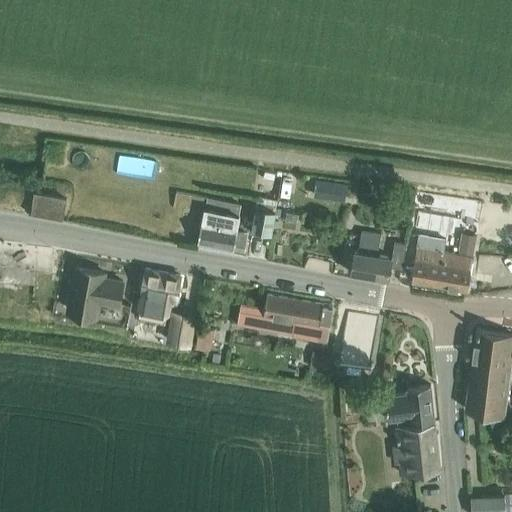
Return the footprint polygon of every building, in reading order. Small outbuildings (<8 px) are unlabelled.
[(285,174),(282,193),(291,194),(294,175),(285,174)] [(33,192),(29,216),(64,221),(68,198),(33,192)] [(201,223),(198,242),(245,252),(249,233),(248,232),(249,225),(246,224),(237,223),(238,217),(241,204),(206,197),(204,210),(201,223)] [(254,226),(253,231),(272,235),(276,215),(276,212),(274,212),(276,200),(259,197),(257,209),(256,214),(254,226)] [(249,213),(246,224),(249,225),(254,226),(256,214),(249,213)] [(448,233),(451,219),(414,213),(412,226),(448,233)] [(391,267),(402,269),(407,244),(395,242),(392,256),(378,254),(382,234),(361,230),(358,250),(355,250),(351,274),(388,280),(391,267)] [(469,236),(462,240),(461,248),(460,252),(473,254),(476,238),(469,236)] [(417,246),(413,270),(411,282),(468,292),(474,257),(458,254),(444,251),(446,243),(424,239),(423,247),(417,246)] [(104,272),(75,267),(67,308),(97,314),(99,301),(118,305),(123,281),(104,277),(104,272)] [(155,305),(170,308),(172,299),(177,300),(182,276),(146,269),(141,293),(157,296),(155,305)] [(241,305),(237,324),(293,334),(292,337),(317,342),(321,324),(330,326),(333,310),(323,308),(324,304),(268,294),(268,295),(265,310),(241,305)] [(154,311),(152,321),(165,323),(167,314),(154,311)] [(347,312),(340,362),(370,367),(377,316),(347,312)] [(173,313),(168,339),(190,343),(194,316),(173,313)] [(511,335),(478,330),(467,398),(466,409),(503,415),(511,360),(511,354),(510,354),(511,339),(511,335)] [(313,350),(310,367),(325,369),(328,352),(313,350)] [(406,391),(384,394),(387,421),(395,420),(396,428),(398,444),(392,445),(395,463),(401,462),(401,466),(402,475),(430,471),(440,470),(439,462),(434,423),(436,423),(431,385),(423,386),(406,388),(406,391)] [(472,511),(507,511),(506,494),(471,496),(472,511)]
